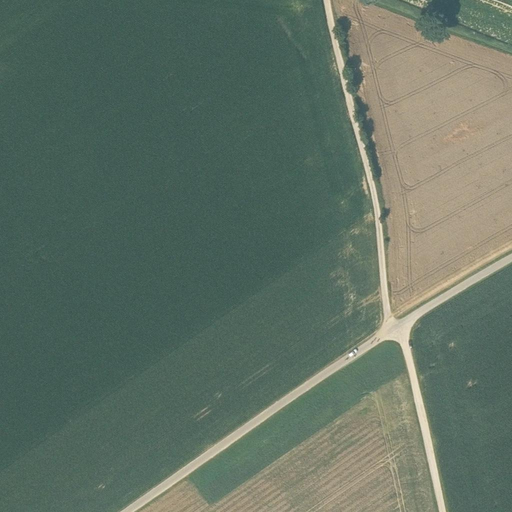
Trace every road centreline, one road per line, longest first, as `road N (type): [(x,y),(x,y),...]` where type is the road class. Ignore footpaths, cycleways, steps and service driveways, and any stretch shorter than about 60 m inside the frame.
road 1 (unclassified): [(127,511),(378,338),(511,257)]
road 2 (track): [(395,328),(387,318),(372,191),(325,0)]
road 3 (track): [(395,328),(441,511)]
road 4 (track): [(511,50),(372,0)]
